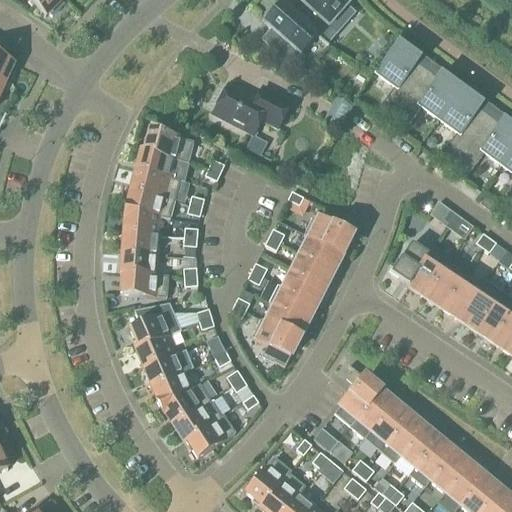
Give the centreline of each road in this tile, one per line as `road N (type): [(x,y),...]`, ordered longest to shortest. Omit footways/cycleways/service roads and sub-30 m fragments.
road 1 (residential): [(195,504),(124,403),(98,346),(91,288),(96,214),(114,122),(83,81)]
road 2 (residential): [(360,286),(405,166),(511,242)]
road 3 (residential): [(277,414),(220,336),(217,315),(253,179)]
road 4 (residential): [(511,405),(360,286)]
road 5 (tertiary): [(119,511),(55,422),(31,359)]
road 6 (tertiary): [(25,239),(46,162),(83,81)]
road 7 (residential): [(277,414),(360,286)]
road 8 (residential): [(195,504),(277,414)]
road 9 (tertiary): [(31,359),(25,239)]
